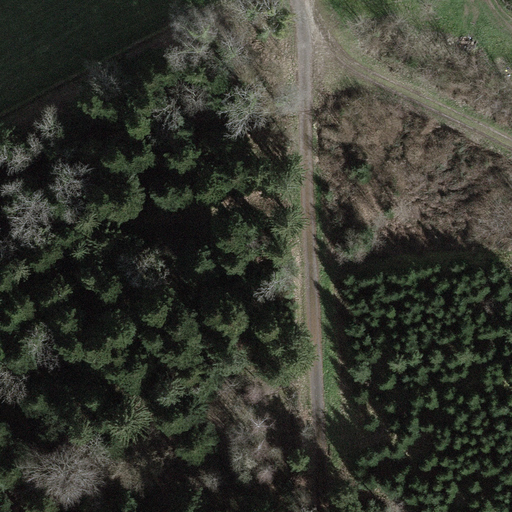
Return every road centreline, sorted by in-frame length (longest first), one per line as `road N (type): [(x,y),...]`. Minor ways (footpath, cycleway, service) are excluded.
road 1 (track): [(293,0),(321,511)]
road 2 (track): [(511,148),(298,42)]
